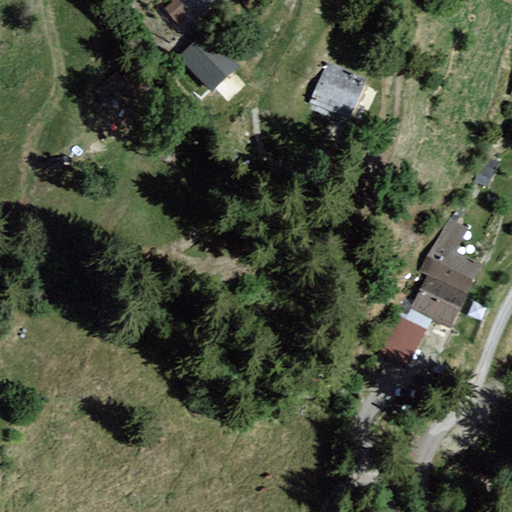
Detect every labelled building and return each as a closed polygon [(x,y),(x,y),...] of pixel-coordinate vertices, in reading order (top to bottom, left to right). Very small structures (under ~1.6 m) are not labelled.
[(205,29),(179,52),(212,88),(238,64),(205,29)] [(137,92),(144,88),(127,62),(120,66),(137,92)] [(364,84),(324,67),(305,108),(345,126),(364,84)] [(465,229),(449,220),(420,274),(427,278),(410,308),(447,329),(465,297),(467,298),(482,271),(451,254),(465,229)] [(423,333),(390,317),(373,352),(406,368),(423,333)]
